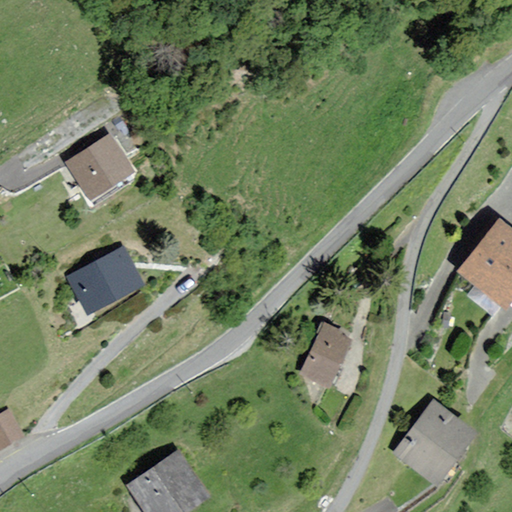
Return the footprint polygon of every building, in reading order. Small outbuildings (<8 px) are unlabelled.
[(108,139),(64,165),(85,199),(128,173),(108,139)] [(511,288),(511,239),(495,225),(457,272),(499,305),(511,288)] [(123,249),(71,277),(90,312),(142,284),(123,249)] [(336,334),(322,326),(298,373),(324,386),(345,344),(334,338),(336,334)] [(467,436),(431,407),(395,452),(430,481),(467,436)] [(6,414),(0,417),(0,446),(18,437),(6,414)] [(181,511),(201,499),(174,458),(127,489),(142,511),(181,511)]
